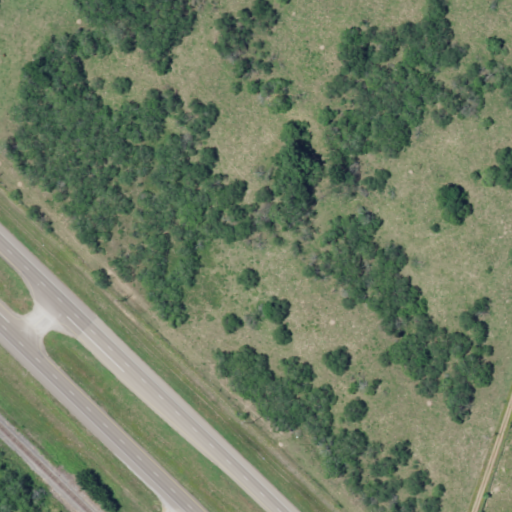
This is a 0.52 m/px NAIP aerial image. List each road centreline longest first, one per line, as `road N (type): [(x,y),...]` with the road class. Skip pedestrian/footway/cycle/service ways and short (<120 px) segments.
road 1 (trunk): [(282,511),(0,234)]
road 2 (trunk): [(0,324),(195,511)]
road 3 (residential): [(467,511),(511,388)]
